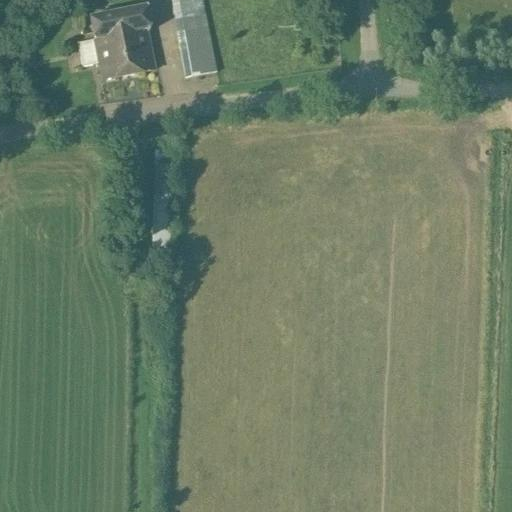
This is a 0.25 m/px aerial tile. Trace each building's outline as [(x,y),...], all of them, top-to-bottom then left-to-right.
[(170,0),(185,81),(217,74),(202,0),(170,0)] [(94,43),(146,33),(150,32),(146,8),(89,19),(94,43)] [(146,33),(94,43),(101,82),(154,72),(146,33)] [(6,74),(30,70),(27,52),(2,57),(6,74)] [(152,166),(150,245),(166,246),(167,167),(152,166)]
